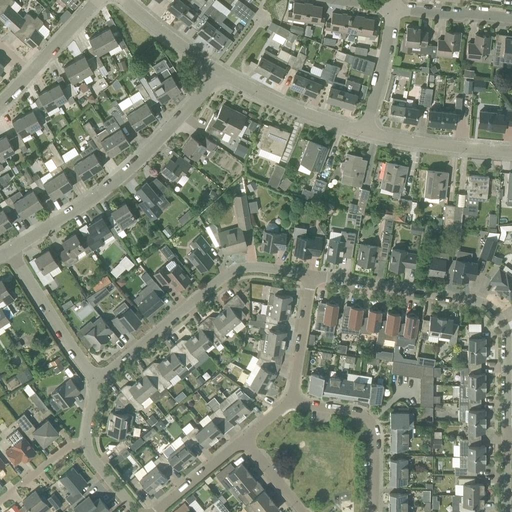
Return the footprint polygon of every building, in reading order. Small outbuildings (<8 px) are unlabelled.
[(6,23),(17,12),(22,6),(14,0),(2,0),(0,3),(0,20),(1,19),(6,23)] [(172,0),(167,7),(178,15),(189,0),(172,0)] [(206,0),(202,5),(195,0),(189,0),(178,15),(188,24),(199,10),(204,13),(211,4),(214,0),(206,0)] [(250,20),(255,13),(239,0),(238,0),(235,4),(246,13),(244,15),(250,20)] [(305,21),(308,4),(294,2),(293,12),(288,11),(287,18),(305,21)] [(226,16),(217,9),(211,4),(204,13),(208,17),(197,31),(208,39),(222,21),(226,16)] [(324,24),(325,17),(321,17),(322,7),(308,4),(305,21),(324,24)] [(62,21),(69,13),(65,9),(57,18),(62,21)] [(23,18),(17,12),(6,23),(11,28),(10,29),(18,37),(35,19),(29,14),(26,14),(23,18)] [(343,38),(346,15),(332,12),(331,23),(326,22),(325,29),(342,31),(341,38),(343,38)] [(357,34),(360,17),(346,15),(343,38),(345,38),(346,32),(357,34)] [(33,48),(43,36),(37,30),(43,24),(43,21),(37,16),(35,19),(18,37),(26,44),(28,43),(33,48)] [(374,19),(360,17),(357,34),(369,36),(375,37),(377,30),(372,30),(374,19)] [(226,46),(231,40),(232,40),(227,36),(233,29),(222,21),(208,39),(218,47),(222,43),(226,46)] [(286,38),(290,31),(279,25),(275,32),(286,38)] [(296,26),(294,32),(302,34),(304,28),(296,26)] [(113,32),(110,27),(99,33),(108,49),(111,55),(127,46),(118,29),(113,32)] [(426,46),(428,32),(420,31),(420,28),(407,27),(406,37),(403,36),(402,51),(411,52),(412,44),(426,46)] [(451,49),(459,49),(461,32),(445,31),(444,42),(438,41),(437,45),(436,55),(450,57),(451,49)] [(104,65),(98,54),(108,49),(99,33),(89,39),(98,54),(93,57),(98,68),(104,65)] [(489,53),(491,36),(475,34),(474,43),(468,42),(466,58),(481,59),(481,52),(489,53)] [(511,35),(510,35),(510,38),(505,37),(504,43),(495,42),(492,65),(502,66),(503,61),(511,61),(511,35)] [(366,55),(367,48),(355,46),(355,51),(354,53),(366,55)] [(255,68),(267,75),(277,56),(265,49),(255,68)] [(344,52),(338,50),(335,57),(341,59),(344,52)] [(290,86),(302,91),(310,72),(301,69),(306,55),(303,54),(299,51),(296,57),(292,67),(296,70),(290,86)] [(291,54),(287,61),(277,56),(267,75),(279,81),(287,65),(292,67),(296,57),(291,54)] [(87,60),(85,55),(74,61),(83,76),(93,71),(93,70),(94,70),(98,68),(93,57),(87,60)] [(363,65),(364,63),(365,59),(354,55),(352,61),(363,65)] [(118,62),(120,70),(126,68),(123,60),(118,62)] [(72,82),(83,76),(74,61),(64,67),(72,82)] [(338,73),(340,67),(332,64),(330,70),(326,82),(331,83),(326,100),(339,104),(345,84),(333,81),(336,73),(338,73)] [(171,96),(181,89),(174,79),(179,76),(173,66),(168,69),(171,74),(161,80),(171,96)] [(326,82),(330,70),(324,68),(323,67),(320,75),(310,72),(302,91),(315,96),(320,83),(318,82),(319,79),(326,82)] [(411,71),(411,70),(400,68),(399,74),(410,76),(411,71)] [(464,69),(463,77),(473,78),(474,70),(464,69)] [(389,100),(390,96),(396,74),(391,74),(384,99),(389,100)] [(117,79),(112,84),(116,90),(122,86),(117,79)] [(472,90),(484,91),(485,79),(472,79),(472,90)] [(151,87),(148,81),(147,82),(143,84),(149,95),(154,92),(160,102),(171,96),(161,80),(151,87)] [(72,96),(78,93),(72,82),(66,85),(72,96)] [(352,107),(358,86),(346,82),(345,84),(339,104),(352,107)] [(62,88),(59,83),(49,89),(57,104),(67,99),(72,96),(66,85),(62,88)] [(144,98),(149,95),(143,84),(138,88),(144,98)] [(424,105),(427,88),(420,87),(418,105),(424,105)] [(430,106),(433,89),(427,88),(424,105),(430,106)] [(47,122),(52,119),(47,110),(57,104),(49,89),(38,94),(46,109),(41,112),(47,122)] [(87,98),(91,103),(95,100),(92,95),(87,98)] [(145,103),(142,98),(141,97),(133,103),(136,108),(146,123),(156,117),(146,101),(145,103)] [(123,109),(118,112),(124,122),(129,119),(136,129),(146,123),(136,108),(133,103),(123,109)] [(402,120),(405,106),(391,103),(389,117),(402,120)] [(235,113),(231,111),(232,110),(222,105),(217,115),(214,113),(205,130),(221,138),(225,131),(228,132),(235,136),(245,115),(236,111),(235,113)] [(416,122),(418,108),(405,106),(402,120),(416,122)] [(36,114),(33,109),(23,115),(31,131),(42,125),(41,125),(47,122),(41,112),(36,114)] [(119,125),(124,122),(118,112),(117,110),(111,113),(117,122),(119,125)] [(441,125),(442,111),(429,110),(427,124),(441,125)] [(511,125),(511,123),(511,110),(505,110),(505,113),(480,111),(478,126),(491,128),(491,127),(495,127),(495,130),(504,131),(504,124),(511,125)] [(454,126),(456,112),(442,111),(441,125),(454,126)] [(19,134),(14,137),(20,147),(25,145),(21,136),(31,131),(23,115),(12,121),(19,134)] [(120,149),(130,143),(121,128),(119,125),(117,122),(107,129),(120,149)] [(90,123),(85,126),(89,133),(94,129),(90,123)] [(279,129),(263,123),(263,124),(270,126),(262,148),(281,156),(285,145),(283,144),(288,132),(281,130),(282,129),(279,128),(279,129)] [(107,129),(97,135),(93,138),(92,138),(98,148),(103,145),(110,155),(120,149),(107,129)] [(9,140),(7,135),(0,138),(0,148),(4,156),(15,150),(20,147),(14,137),(9,140)] [(202,143),(191,135),(182,148),(197,158),(201,152),(208,157),(217,144),(206,136),(202,143)] [(80,152),(83,158),(93,173),(103,166),(94,151),(98,148),(92,138),(91,139),(87,141),(90,146),(80,152)] [(317,144),(309,140),(300,163),(319,170),(323,159),(322,159),(326,147),(320,145),(320,144),(317,143),(317,144)] [(239,144),(235,152),(244,157),(248,148),(239,144)] [(65,162),(58,151),(53,154),(60,165),(50,171),(50,172),(53,177),(63,192),(73,185),(66,175),(71,172),(65,162)] [(93,173),(83,158),(80,152),(65,162),(71,172),(76,169),(83,179),(93,173)] [(359,162),(360,157),(347,153),(346,157),(345,157),(344,159),(345,159),(345,161),(342,161),(340,162),(339,166),(341,168),(343,169),(342,172),(343,172),(341,181),(360,185),(365,164),(359,162)] [(191,164),(179,155),(174,161),(170,158),(161,169),(177,182),(191,164)] [(393,164),(387,162),(382,186),(401,190),(406,167),(407,168),(407,167),(396,165),(396,164),(393,163),(393,164)] [(271,175),(281,179),(284,170),(285,168),(276,164),(271,175)] [(34,181),(26,168),(22,171),(33,189),(23,196),(32,211),(43,204),(36,194),(41,191),(35,181),(34,181)] [(436,171),(427,170),(424,201),(438,202),(439,196),(444,196),(446,185),(444,185),(445,172),(439,172),(439,171),(436,170),(436,171)] [(63,192),(53,177),(43,183),(37,173),(32,177),(35,181),(41,191),(46,188),(53,198),(63,192)] [(271,175),(267,184),(277,188),(281,179),(271,175)] [(477,200),(486,200),(488,176),(468,175),(468,184),(465,183),(464,189),(467,189),(466,207),(477,208),(477,200)] [(286,177),(279,185),(285,190),(292,182),(286,177)] [(308,199),(319,203),(326,182),(316,178),(311,191),(308,199)] [(163,201),(147,181),(146,181),(148,183),(143,187),(141,185),(136,190),(144,200),(138,204),(151,219),(162,210),(158,205),(163,201)] [(363,214),(369,190),(362,188),(357,204),(356,212),(363,214)] [(238,217),(249,215),(246,194),(235,196),(238,217)] [(10,196),(5,199),(11,210),(16,207),(23,217),(32,211),(23,196),(14,202),(10,196)] [(0,225),(2,230),(13,223),(6,213),(11,210),(5,199),(0,202),(0,203),(3,208),(0,210),(0,225)] [(410,209),(412,201),(412,200),(402,199),(400,210),(410,212),(410,209)] [(136,220),(125,202),(111,211),(114,216),(109,219),(108,217),(107,217),(112,225),(117,232),(119,236),(125,232),(123,229),(136,220)] [(443,226),(451,227),(453,227),(455,205),(445,204),(443,226)] [(463,206),(455,205),(453,227),(461,228),(463,206)] [(189,209),(184,214),(190,220),(195,215),(189,209)] [(396,212),(394,220),(404,221),(406,213),(396,212)] [(487,225),(495,226),(495,213),(488,213),(487,225)] [(108,227),(102,217),(87,226),(91,232),(84,237),(85,238),(93,250),(104,243),(103,241),(113,235),(117,232),(112,225),(108,227)] [(267,226),(266,231),(264,230),(261,248),(276,251),(277,248),(284,249),(286,234),(279,233),(278,232),(279,228),(277,225),(275,223),(271,222),(268,224),(267,226)] [(213,223),(205,227),(215,246),(221,243),(219,233),(217,226),(213,223)] [(312,238),(305,237),(306,228),(295,226),(293,237),(297,238),(294,253),(310,256),(311,254),(318,255),(321,238),(313,237),(312,238)] [(247,248),(241,227),(219,233),(221,243),(225,254),(247,248)] [(353,248),(355,233),(341,231),(340,240),(329,239),(326,258),(342,261),(344,246),(353,248)] [(491,259),(497,240),(500,232),(489,231),(480,255),(491,259)] [(388,255),(390,242),(391,233),(383,232),(382,241),(381,247),(361,244),(358,263),(374,266),(376,253),(388,255)] [(80,242),(75,233),(62,241),(67,249),(59,253),(67,266),(77,259),(74,254),(84,248),(87,253),(93,250),(85,238),(80,242)] [(201,271),(213,261),(205,250),(210,246),(201,235),(191,244),(195,249),(187,255),(201,271)] [(414,267),(416,254),(406,252),(407,251),(393,249),(389,268),(403,271),(405,263),(407,264),(407,266),(414,267)] [(44,285),(54,279),(48,269),(57,263),(49,250),(35,258),(41,269),(36,272),(44,285)] [(474,279),(476,263),(470,262),(472,253),(457,250),(452,278),(467,280),(468,278),(474,279)] [(115,277),(132,262),(124,254),(108,269),(115,277)] [(491,259),(490,261),(500,265),(502,259),(492,255),(491,259)] [(442,275),(444,259),(426,256),(425,264),(429,264),(428,275),(436,276),(436,274),(442,275)] [(190,280),(178,264),(174,260),(172,260),(165,266),(154,274),(163,284),(169,279),(178,290),(190,280)] [(511,269),(506,265),(502,270),(499,268),(490,280),(497,285),(494,288),(496,290),(497,291),(499,293),(499,294),(502,294),(510,300),(511,297),(511,269)] [(111,282),(107,275),(104,277),(103,275),(96,280),(97,282),(92,285),(96,291),(111,282)] [(121,277),(116,281),(120,286),(125,282),(121,277)] [(0,322),(2,325),(9,321),(7,318),(13,315),(7,304),(14,300),(1,279),(0,280),(0,322)] [(147,315),(163,302),(159,296),(164,292),(156,282),(150,286),(153,290),(142,298),(144,300),(138,304),(147,315)] [(291,307),(293,299),(291,299),(292,296),(282,294),(283,287),(270,286),(268,303),(291,307)] [(95,292),(86,298),(92,306),(101,299),(95,292)] [(221,313),(232,327),(241,320),(246,315),(241,308),(246,304),(237,293),(224,304),(224,307),(226,309),(221,313)] [(85,298),(80,301),(83,306),(88,303),(85,298)] [(336,303),(334,301),(331,300),(328,302),(326,302),(324,312),(317,311),(314,328),(334,331),(336,321),(336,320),(338,319),(338,318),(338,316),(338,315),(337,313),(338,304),(336,303)] [(130,308),(124,301),(113,311),(117,315),(111,319),(122,333),(127,329),(129,330),(141,320),(130,307),(130,308)] [(268,303),(266,314),(265,321),(277,323),(278,316),(288,318),(289,315),(290,315),(291,307),(268,303)] [(359,334),(359,332),(361,318),(363,307),(360,307),(358,305),(355,304),(353,306),(351,305),(349,316),(343,315),(340,331),(359,334)] [(372,329),(378,330),(380,320),(381,310),(379,310),(377,308),(374,307),(372,309),(369,308),(367,319),(361,318),(359,332),(370,333),(372,332),(372,329)] [(86,314),(81,309),(76,314),(81,319),(86,314)] [(397,313),(395,311),(393,310),(390,312),(388,311),(386,321),(380,320),(378,330),(376,342),(382,343),(383,342),(384,338),(396,340),(398,323),(400,313),(397,313)] [(232,327),(221,313),(212,320),(209,316),(204,321),(221,342),(227,337),(224,334),(232,327)] [(416,316),(414,313),(411,313),(409,315),(406,314),(405,324),(398,323),(396,340),(395,344),(404,346),(408,343),(414,344),(416,336),(418,316),(416,316)] [(437,317),(430,316),(430,320),(423,319),(420,337),(427,338),(429,340),(438,342),(439,334),(442,318),(438,317),(438,316),(437,316),(437,317)] [(97,348),(108,338),(109,338),(106,335),(112,330),(101,317),(93,323),(95,326),(80,338),(88,348),(93,344),(97,348)] [(446,318),(445,317),(445,318),(442,318),(439,334),(449,336),(448,343),(455,344),(459,324),(452,323),(453,319),(446,318)] [(216,347),(221,342),(204,321),(198,325),(201,329),(193,336),(205,350),(213,343),(216,347)] [(265,321),(263,330),(266,334),(268,334),(267,340),(286,343),(287,335),(286,334),(286,331),(276,330),(277,323),(265,321)] [(468,349),(485,349),(485,337),(481,337),(481,331),(468,331),(468,349)] [(205,350),(193,336),(185,342),(182,339),(176,343),(193,365),(199,360),(196,357),(205,350)] [(34,349),(26,354),(38,373),(53,363),(50,357),(48,355),(54,351),(45,337),(32,345),(34,349)] [(284,351),(286,343),(267,340),(260,338),(258,349),(260,350),(259,357),(271,361),(273,352),(282,354),(283,351),(284,351)] [(177,373),(186,367),(188,369),(193,365),(176,343),(170,348),(173,352),(165,358),(177,373)] [(481,360),(485,360),(485,349),(468,349),(468,367),(481,367),(481,360)] [(256,363),(260,365),(255,375),(272,384),(275,377),(274,376),(276,373),(267,369),(271,361),(259,357),(256,363)] [(177,373),(165,358),(157,365),(154,362),(148,366),(166,388),(171,383),(169,380),(177,373)] [(420,377),(433,366),(416,364),(414,376),(420,377)] [(157,389),(160,392),(166,388),(148,366),(142,371),(145,375),(137,381),(149,396),(157,389)] [(433,383),(433,366),(420,377),(420,383),(433,383)] [(26,367),(15,374),(21,383),(32,376),(26,367)] [(481,373),(481,367),(468,367),(460,367),(460,385),(468,385),(485,385),(485,373),(481,373)] [(321,393),(323,375),(311,373),(308,391),(321,393)] [(268,391),(272,384),(255,375),(249,385),(245,382),(242,388),(252,396),(256,388),(265,393),(266,391),(268,391)] [(332,395),(335,377),(323,375),(321,393),(329,394),(332,395)] [(344,396),(347,379),(335,377),(332,395),(336,396),(337,395),(344,396)] [(80,391),(71,379),(64,384),(52,393),(63,408),(72,401),(71,399),(80,391)] [(356,399),(359,381),(347,379),(344,396),(352,398),(356,399)] [(120,389),(122,391),(130,401),(137,411),(143,406),(145,407),(153,400),(149,396),(137,381),(129,388),(126,384),(120,389)] [(368,400),(371,382),(359,381),(356,399),(360,399),(368,400)] [(380,402),(383,384),(371,382),(368,400),(380,402)] [(468,385),(460,385),(459,385),(459,403),(481,403),(481,396),(485,396),(485,385),(468,385)] [(252,396),(242,388),(234,394),(230,394),(226,398),(231,404),(243,419),(249,413),(248,412),(251,410),(245,402),(252,396)] [(125,406),(130,401),(122,391),(116,396),(125,406)] [(43,413),(48,409),(49,409),(35,392),(30,396),(43,413)] [(231,404),(226,398),(219,403),(219,407),(214,411),(222,421),(227,417),(234,424),(236,422),(237,423),(243,419),(231,404)] [(481,403),(459,403),(459,421),(468,421),(485,421),(485,409),(481,409),(481,403)] [(222,421),(214,411),(209,416),(212,420),(203,427),(215,442),(222,436),(221,435),(223,433),(217,425),(222,421)] [(133,415),(111,412),(110,415),(109,414),(108,423),(126,425),(127,420),(130,421),(133,419),(133,415)] [(390,425),(408,425),(408,413),(393,412),(390,412),(390,425)] [(22,413),(14,419),(23,430),(30,424),(22,413)] [(48,419),(36,428),(27,435),(32,440),(36,436),(43,445),(59,433),(48,419)] [(481,432),(485,432),(485,421),(468,421),(468,439),(481,439),(481,432)] [(184,433),(192,427),(188,422),(180,428),(184,433)] [(124,437),(126,425),(108,423),(106,431),(108,431),(107,434),(124,437)] [(408,437),(408,431),(407,431),(408,425),(390,425),(390,432),(390,436),(408,437)] [(215,442),(203,427),(199,430),(197,428),(194,427),(186,434),(194,444),(199,439),(206,447),(208,445),(209,446),(215,442)] [(23,437),(17,430),(6,438),(12,447),(6,452),(16,464),(25,456),(27,458),(26,458),(27,459),(36,452),(24,437),(23,437)] [(181,439),(184,442),(175,449),(176,450),(187,464),(194,459),(193,458),(195,456),(189,448),(194,444),(186,434),(181,439)] [(407,449),(407,442),(408,442),(408,437),(390,436),(390,440),(390,449),(407,449)] [(141,437),(136,441),(133,443),(137,448),(142,444),(145,441),(141,437)] [(118,455),(128,447),(132,443),(131,441),(131,440),(122,439),(122,440),(112,448),(118,455)] [(433,439),(433,447),(441,447),(441,439),(433,439)] [(481,439),(468,439),(459,439),(459,457),(485,457),(485,445),(481,445),(481,439)] [(187,464),(176,450),(175,449),(171,443),(162,450),(164,453),(158,457),(166,467),(172,462),(178,470),(180,468),(181,469),(187,464)] [(125,458),(130,454),(126,449),(121,453),(125,458)] [(153,461),(156,465),(148,473),(160,487),(166,482),(165,481),(167,479),(161,471),(166,467),(158,457),(153,461)] [(485,457),(459,457),(459,466),(455,466),(455,475),(476,475),(477,474),(476,474),(476,469),(477,469),(477,468),(484,468),(485,457)] [(407,471),(407,466),(407,459),(390,459),(390,467),(389,471),(407,471)] [(249,471),(241,462),(233,469),(229,465),(231,463),(216,475),(220,480),(221,479),(229,488),(249,471)] [(148,473),(143,466),(134,473),(136,475),(131,480),(139,490),(144,485),(150,493),(152,491),(153,492),(160,487),(148,473)] [(78,473),(73,467),(59,478),(71,493),(65,497),(71,505),(83,495),(79,490),(87,483),(79,473),(78,473)] [(242,500),(251,492),(248,488),(256,481),(249,471),(229,488),(240,502),(242,500)] [(407,484),(407,477),(407,471),(389,471),(389,475),(390,475),(389,483),(407,484)] [(209,475),(203,480),(206,483),(207,484),(213,479),(209,475)] [(475,478),(458,478),(458,484),(463,484),(463,495),(485,495),(485,484),(472,484),(472,483),(472,478),(475,478)] [(271,499),(264,490),(255,497),(251,492),(242,500),(245,505),(243,507),(248,511),(255,511),(257,511),(271,499)] [(23,501),(32,511),(35,511),(46,504),(35,491),(23,501)] [(217,497),(215,494),(214,493),(210,497),(214,502),(218,498),(217,497)] [(407,506),(407,501),(407,500),(407,494),(389,493),(389,502),(389,506),(407,506)] [(484,506),(485,495),(463,495),(463,501),(458,501),(458,511),(471,511),(471,506),(484,506)] [(91,504),(87,498),(89,496),(74,508),(77,511),(106,511),(110,510),(99,498),(91,504)] [(58,499),(52,504),(56,509),(62,504),(58,499)] [(274,511),(279,508),(271,499),(257,511),(274,511)] [(189,508),(185,503),(175,511),(176,511),(196,511),(191,506),(189,508)]
